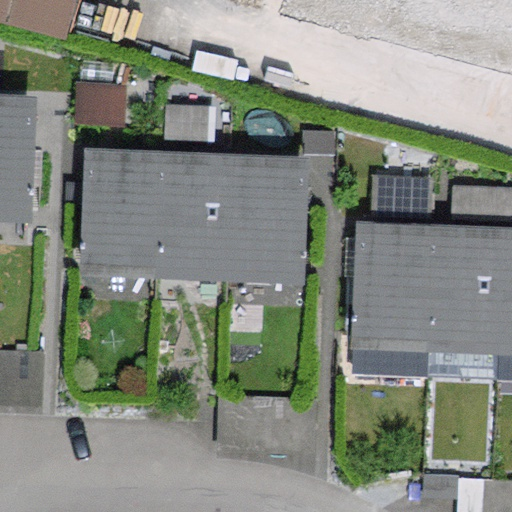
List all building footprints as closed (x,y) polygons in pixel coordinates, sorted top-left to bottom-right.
[(0,0),(0,26),(66,45),(77,0),(0,0)] [(511,0),(283,0),(280,14),(511,76),(511,0)] [(79,122),(118,124),(120,92),(80,90),(79,122)] [(168,137),(209,139),(209,113),(169,111),(168,137)] [(31,114),(0,112),(0,214),(27,216),(31,114)] [(84,269),(156,272),(160,169),(88,166),(84,269)] [(231,172),(160,169),(156,272),(227,275),(231,172)] [(303,175),(231,172),(227,275),(299,278),(303,175)] [(428,215),(429,185),(374,182),(373,212),(428,215)] [(454,215),(504,217),(504,193),(456,190),(454,215)] [(355,341),(428,344),(432,242),(360,239),(355,341)] [(503,245),(432,242),(428,344),(498,347),(503,245)] [(511,245),(503,245),(498,347),(511,347),(511,245)] [(18,351),(0,350),(0,407),(16,408),(18,351)] [(43,352),(18,351),(16,408),(41,409),(43,352)] [(215,453),(240,454),(243,397),(218,396),(215,453)] [(267,398),(243,397),(240,454),(265,455),(267,398)] [(291,398),(267,398),(265,455),(289,456),(291,398)] [(316,399),(291,398),(289,456),(314,456),(316,399)] [(456,511),(481,511),(483,480),(458,479),(456,511)] [(506,511),(508,481),(483,480),(481,511),(506,511)]
